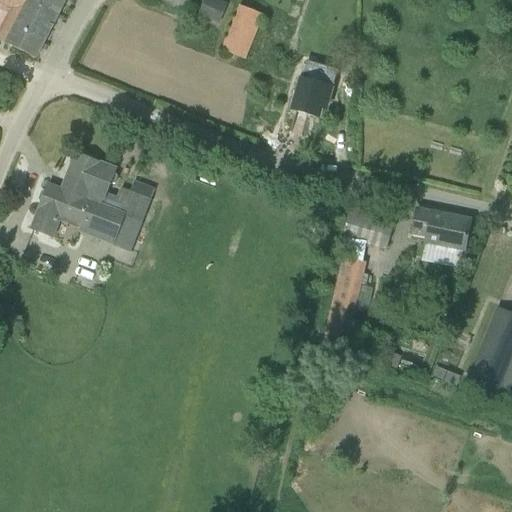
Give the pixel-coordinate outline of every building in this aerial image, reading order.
[(0,22),(0,41),(36,60),(67,0),(0,0),(0,7),(6,10),(0,22)] [(161,0),(187,10),(190,0),(161,0)] [(214,0),(205,0),(199,17),(220,26),(228,6),(214,0)] [(244,61),(263,16),(240,7),(222,52),(244,61)] [(318,69),(314,82),(302,79),(293,112),(319,120),(322,109),(326,110),(332,87),(330,87),(334,74),(318,69)] [(78,232),(113,246),(125,214),(102,206),(108,190),(110,187),(116,186),(118,179),(115,174),(116,171),(100,165),(77,156),(65,185),(62,192),(49,187),(46,192),(42,193),(39,201),(42,204),(40,210),(41,210),(33,231),(52,238),(54,239),(60,223),(79,230),(78,232)] [(386,249),(394,222),(351,210),(344,237),(349,238),(366,243),(386,249)] [(417,210),(412,236),(426,239),(425,245),(465,253),(472,221),(417,210)] [(125,214),(113,246),(132,253),(145,222),(125,214)] [(349,238),(344,258),(361,262),(366,243),(349,238)] [(344,258),(326,336),(346,341),(364,263),(361,262),(344,258)] [(511,316),(501,312),(498,311),(490,330),(487,339),(468,383),(494,394),(498,396),(498,395),(511,401),(511,316)] [(386,352),(381,366),(397,371),(401,358),(386,352)] [(457,387),(461,378),(436,368),(432,378),(457,387)]
